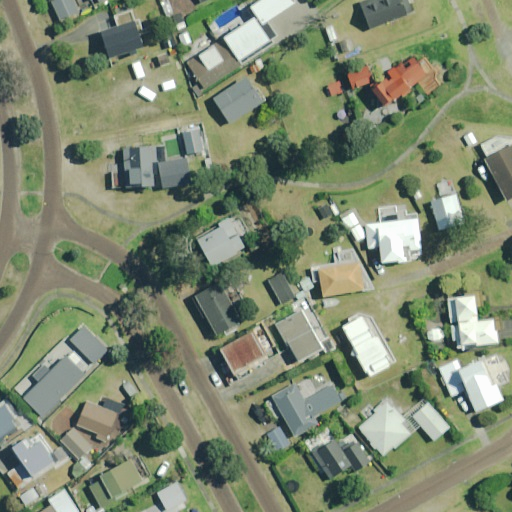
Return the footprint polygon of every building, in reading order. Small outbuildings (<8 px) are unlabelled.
[(80,13),(73,0),(55,0),(53,1),(62,21),(80,13)] [(239,30),(225,40),(244,67),(277,43),(276,40),(281,37),(270,22),(299,2),(297,0),(260,0),(248,9),(255,19),(249,24),(247,22),(238,28),(239,30)] [(416,14),(410,0),(371,0),(363,3),(373,30),(416,14)] [(145,49),(137,22),(134,11),(114,18),(118,28),(103,32),(112,59),(132,53),(133,59),(141,57),(140,51),(145,49)] [(356,50),(352,40),(341,44),(345,54),(356,50)] [(239,69),(221,42),(189,63),(207,90),(239,69)] [(163,70),(174,66),(171,59),(180,56),(177,49),(157,56),(163,70)] [(347,76),(355,92),(370,85),(387,107),(428,76),(413,56),(379,80),(371,65),(347,76)] [(147,77),(141,61),(133,64),(139,80),(147,77)] [(265,103),(249,78),(216,100),(232,124),(265,103)] [(174,81),(160,85),(163,94),(177,90),(174,81)] [(158,95),(144,86),(139,93),(153,102),(158,95)] [(333,143),(340,140),(347,137),(344,130),(338,133),(334,123),(327,126),(333,143)] [(209,151),(204,128),(185,132),(190,155),(209,151)] [(472,131),(463,136),(470,148),(479,144),(472,131)] [(511,200),(511,146),(487,160),(509,202),(511,200)] [(167,164),(167,148),(126,149),(127,164),(114,165),(114,188),(154,188),(154,164),(167,164)] [(465,224),(458,196),(432,202),(440,231),(465,224)] [(340,214),(335,203),(322,209),(327,220),(340,214)] [(413,263),(413,260),(412,257),(424,255),(423,250),(419,217),(408,219),(407,206),(380,209),(382,223),(368,225),(371,249),(382,248),(384,264),(398,262),(399,265),(413,263)] [(238,211),(197,233),(215,266),(247,249),(242,241),(252,236),(238,211)] [(366,238),(360,225),(354,213),(343,219),(349,231),(351,230),(357,242),(366,238)] [(327,297),(366,291),(376,289),(359,257),(340,260),(341,266),(312,270),(314,286),(325,284),(327,297)] [(297,298),(284,274),(271,281),(285,305),(297,298)] [(243,324),(221,283),(197,296),(219,336),(243,324)] [(456,348),(462,347),(463,352),(474,350),(473,345),(482,344),(482,347),(500,343),(498,332),(505,331),(503,318),(480,322),(479,319),(480,318),(478,308),(486,307),(483,294),(448,300),(452,323),(460,322),(461,326),(452,327),(456,348)] [(325,349),(304,312),(280,325),(301,363),(325,349)] [(400,364),(376,317),(361,313),(348,319),(351,324),(345,327),(372,379),(395,366),(400,364)] [(224,351),(236,373),(238,376),(251,368),(250,366),(267,356),(255,334),(224,351)] [(505,401),(488,359),(462,370),(459,361),(441,368),(453,397),(468,391),(477,412),(505,401)] [(70,385),(61,378),(52,389),(61,396),(70,385)] [(343,402),(334,386),(308,401),(298,383),(275,396),(297,437),(319,425),(315,418),(343,402)] [(362,413),(369,420),(360,429),(385,457),(395,448),(396,450),(413,435),(403,424),(407,421),(391,404),(387,399),(375,409),(371,405),(362,413)] [(451,429),(426,399),(419,404),(423,409),(413,417),(435,442),(451,429)] [(118,416),(88,403),(79,425),(109,437),(118,416)] [(14,422),(17,420),(7,405),(0,410),(0,439),(18,428),(14,422)] [(93,448),(75,429),(63,441),(81,460),(93,448)] [(291,446),(281,429),(269,436),(279,453),(291,446)] [(10,474),(20,488),(22,490),(34,481),(33,479),(56,462),(42,443),(37,447),(30,438),(13,451),(22,465),(10,474)] [(345,454),(337,442),(326,449),(324,446),(314,452),(332,480),(352,467),(356,473),(373,463),(360,444),(345,454)] [(145,482),(132,460),(88,484),(103,510),(118,501),(117,498),(145,482)] [(39,483),(20,496),(28,507),(46,494),(39,483)] [(188,501),(178,483),(159,494),(169,511),(188,501)] [(79,511),(66,490),(49,500),(53,506),(43,511),(79,511)]
